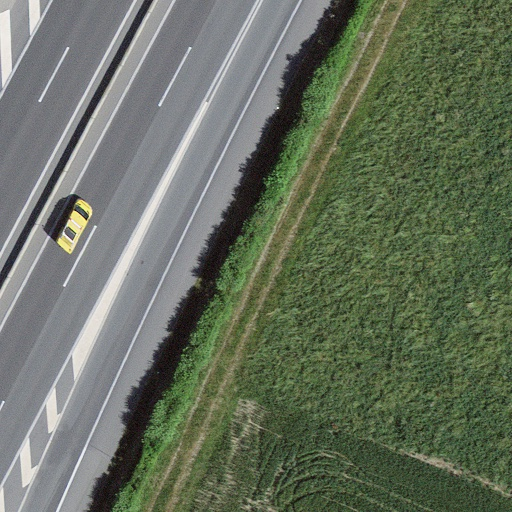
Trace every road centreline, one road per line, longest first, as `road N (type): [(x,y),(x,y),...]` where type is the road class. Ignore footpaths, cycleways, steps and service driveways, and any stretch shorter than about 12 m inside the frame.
road 1 (track): [(155,511),(400,0)]
road 2 (motorway): [(39,511),(252,0)]
road 3 (motorway): [(0,409),(215,0)]
road 4 (motorway): [(93,0),(0,177)]
